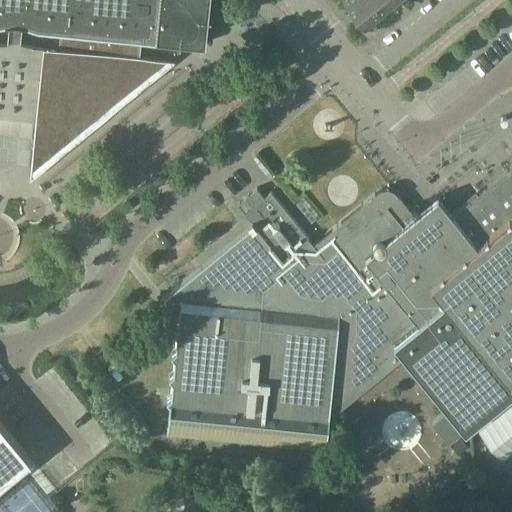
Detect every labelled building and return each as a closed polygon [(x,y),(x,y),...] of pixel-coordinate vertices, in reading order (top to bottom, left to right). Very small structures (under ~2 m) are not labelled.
[(0,0),(0,121),(35,125),(31,168),(32,168),(32,167),(165,59),(140,57),(142,31),(205,37),(208,0),(0,0)] [(382,11),(373,0),(344,0),(365,25),(382,11)] [(373,0),(382,11),(395,0),(373,0)] [(511,165),(430,233),(396,192),(392,189),(388,187),(383,188),(378,190),(313,243),(271,191),(264,196),(257,187),(237,204),(251,220),(248,223),(251,227),(164,298),(181,300),(178,326),(173,330),(177,335),(176,349),(171,353),(175,358),(173,372),(169,376),(173,380),(171,394),(167,398),(170,403),(167,432),(326,448),(329,417),(405,355),(465,428),(511,390),(511,165)] [(0,487),(31,463),(0,424),(0,487)] [(180,511),(203,511),(194,501),(180,511)]
